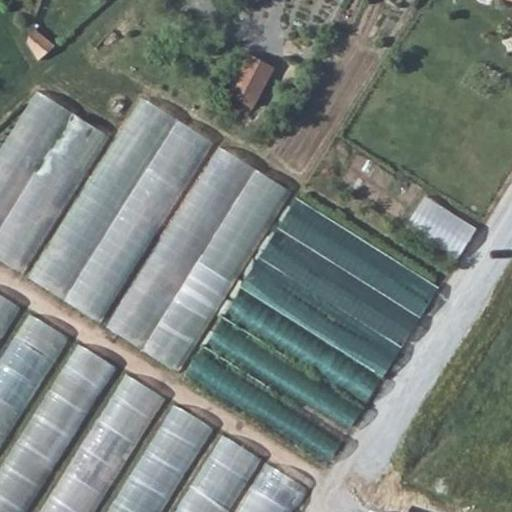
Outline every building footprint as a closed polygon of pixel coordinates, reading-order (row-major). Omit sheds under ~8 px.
[(392,54),(463,87),(478,55),(407,22),(392,54)] [(28,23),(22,38),(39,61),(54,48),(28,23)] [(225,96),(269,120),(291,79),(247,55),(225,96)] [(37,92),(0,151),(0,261),(103,328),(181,378),(294,196),(138,98),(112,140),(37,92)] [(439,287),(298,198),(186,376),(327,467),(439,287)] [(0,343),(22,309),(0,295),(0,343)] [(0,361),(0,453),(71,340),(30,314),(0,361)] [(0,468),(0,511),(29,511),(118,369),(79,346),(0,468)] [(38,511),(97,511),(167,400),(125,373),(38,511)] [(107,511),(164,511),(216,430),(175,405),(107,511)] [(176,511),(230,511),(262,461),(225,437),(176,511)]
